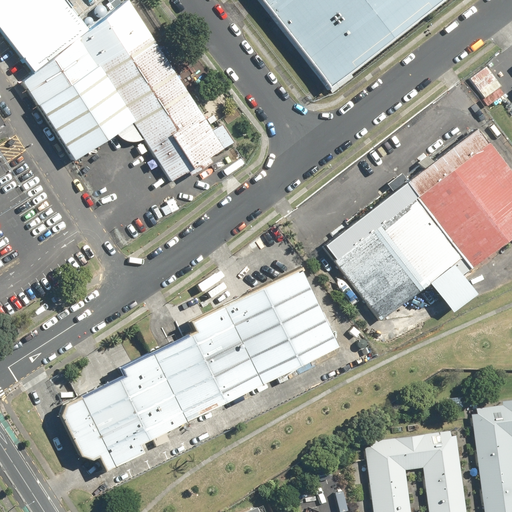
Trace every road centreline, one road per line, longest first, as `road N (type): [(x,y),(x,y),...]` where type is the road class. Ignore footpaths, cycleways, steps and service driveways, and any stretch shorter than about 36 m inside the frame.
road 1 (unknown): [(225,260),(270,239),(284,242),(334,314),(337,333),(328,350),(109,467)]
road 2 (unclassified): [(304,153),(134,284),(0,373)]
road 3 (unclassified): [(510,0),(304,153)]
road 4 (unclassified): [(189,0),(304,153)]
road 5 (unknown): [(134,284),(183,300),(230,279),(208,228)]
